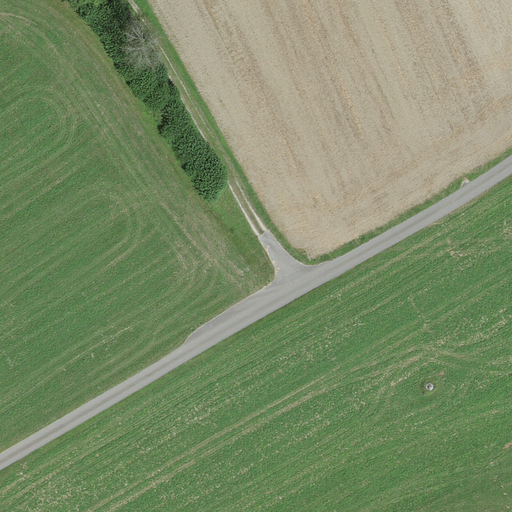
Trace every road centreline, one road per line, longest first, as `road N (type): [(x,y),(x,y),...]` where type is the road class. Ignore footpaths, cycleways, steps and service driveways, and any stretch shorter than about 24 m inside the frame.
road 1 (unclassified): [(0,461),(511,162)]
road 2 (track): [(297,284),(148,32),(121,0)]
